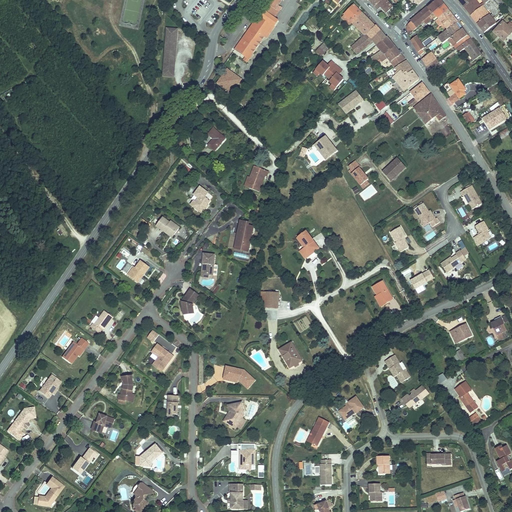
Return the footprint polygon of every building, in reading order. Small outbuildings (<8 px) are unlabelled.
[(274,0),(272,4),(275,6),(271,12),(261,5),(257,10),(271,19),(262,32),(262,33),(264,35),(277,16),(273,14),(281,2),(278,0),(274,0)] [(272,4),(274,0),(264,0),(261,5),(271,12),(275,6),(272,4)] [(350,17),(360,8),(352,0),(351,0),(342,8),(343,9),(346,13),(349,16),(350,17)] [(388,0),(374,0),(373,2),(376,6),(379,3),(383,8),(387,5),(388,6),(392,3),(388,0)] [(429,0),(422,6),(409,17),(415,23),(422,17),(442,0),(429,0)] [(447,6),(442,0),(422,17),(424,19),(435,11),(437,13),(447,6)] [(477,0),(465,0),(462,3),(469,11),(482,0),(480,0),(478,1),(477,0)] [(475,20),(487,10),(489,9),(496,3),(493,0),(482,0),(469,11),(475,20)] [(487,10),(475,20),(479,25),(490,16),(493,14),(499,8),(497,6),(500,4),(497,2),(496,3),(489,9),(491,13),(490,14),(487,10)] [(437,13),(429,20),(431,23),(439,16),(443,22),(441,23),(444,27),(446,25),(456,18),(447,6),(437,13)] [(373,21),(360,8),(350,17),(361,29),(357,32),(359,33),(347,44),(349,46),(351,44),(352,46),(349,49),(351,51),(357,46),(370,36),(368,34),(367,34),(363,29),(372,21),(373,21)] [(499,8),(493,14),(496,18),(503,13),(499,8)] [(349,16),(346,13),(343,9),(341,12),(348,20),(350,17),(349,16)] [(233,44),(243,51),(244,52),(260,30),(262,32),(271,19),(257,10),(233,44)] [(490,16),(479,25),(482,29),(494,20),(490,16)] [(409,17),(406,19),(411,26),(415,23),(409,17)] [(501,18),(492,28),(502,37),(511,26),(511,20),(509,17),(505,22),(501,18)] [(446,25),(451,31),(460,24),(456,18),(446,25)] [(379,26),(374,20),(373,21),(372,21),(363,29),(367,34),(368,34),(371,31),(372,32),(379,26)] [(465,31),(460,24),(451,31),(449,33),(454,39),(455,38),(465,31)] [(451,31),(446,25),(444,27),(436,33),(440,39),(446,35),(449,33),(451,31)] [(370,36),(373,40),(384,32),(379,26),(372,32),(371,31),(368,34),(370,36)] [(166,28),(163,76),(174,76),(177,29),(166,28)] [(258,37),(262,33),(262,32),(260,30),(244,52),(243,51),(242,52),(246,54),(258,37)] [(468,35),(465,31),(455,38),(458,42),(460,40),(468,35)] [(369,50),(373,55),(377,52),(393,42),(384,32),(373,40),(377,45),(373,48),(372,48),(369,50)] [(460,40),(462,44),(470,38),(468,35),(460,40)] [(470,38),(462,44),(471,56),(479,51),(470,38)] [(393,42),(377,52),(380,56),(385,52),(388,57),(386,58),(389,63),(403,54),(393,42)] [(324,43),(316,52),(321,56),(329,47),(324,43)] [(429,48),(420,54),(425,61),(434,54),(429,48)] [(427,65),(436,58),(434,54),(425,61),(427,65)] [(411,65),(405,56),(397,61),(400,65),(397,67),(399,70),(405,67),(406,69),(411,65)] [(429,68),(439,61),(436,58),(427,65),(429,68)] [(323,61),(313,72),(317,76),(320,73),(322,75),(324,73),(331,80),(329,81),(332,84),(330,87),(334,90),(343,80),(338,75),(342,71),(332,61),(328,66),(323,61)] [(225,64),(214,78),(229,88),(237,79),(234,76),(234,73),(235,71),(225,64)] [(399,70),(393,75),(402,86),(417,74),(411,65),(406,69),(405,67),(399,70)] [(456,76),(447,82),(457,95),(462,91),(461,89),(464,87),(456,76)] [(409,101),(427,88),(420,78),(408,87),(413,94),(407,98),(409,101)] [(440,114),(444,111),(429,90),(412,103),(423,119),(434,111),(435,110),(437,112),(439,111),(440,114)] [(356,91),(339,104),(346,114),(363,100),(356,91)] [(465,108),(460,111),(467,120),(472,116),(465,108)] [(509,109),(502,114),(505,118),(511,113),(509,109)] [(385,113),(381,121),(389,125),(393,118),(385,113)] [(215,121),(209,127),(214,131),(209,137),(215,142),(225,130),(215,121)] [(511,125),(510,123),(497,131),(499,134),(511,126),(511,125)] [(472,132),(479,143),(486,139),(480,127),(472,132)] [(326,137),(315,146),(325,160),(337,151),(326,137)] [(402,163),(394,154),(379,167),(383,171),(387,176),(402,163)] [(356,163),(351,156),(343,163),(357,181),(363,177),(365,175),(355,163),(356,163)] [(253,164),(247,180),(259,186),(266,169),(267,170),(268,166),(260,162),(258,166),(253,164)] [(192,193),(194,195),(195,196),(192,199),(197,203),(199,201),(202,203),(205,199),(204,198),(206,196),(208,193),(204,189),(206,186),(198,179),(192,187),(192,188),(189,191),(192,193)] [(470,207),(479,202),(470,184),(459,190),(461,194),(462,193),(466,200),(467,200),(469,202),(467,203),(470,207)] [(355,195),(360,192),(357,187),(352,190),(355,195)] [(260,201),(257,205),(264,211),(267,207),(260,201)] [(430,224),(437,220),(434,215),(433,216),(431,213),(428,212),(427,211),(423,205),(414,211),(419,218),(418,221),(420,224),(427,220),(430,224)] [(248,213),(240,212),(235,237),(248,240),(253,217),(248,216),(248,213)] [(156,226),(165,232),(167,229),(174,234),(179,227),(170,221),(169,222),(162,217),(156,226)] [(475,243),(488,236),(484,229),(485,228),(481,219),(473,224),(477,232),(471,235),(475,243)] [(406,244),(401,235),(403,234),(398,224),(388,229),(393,239),(392,239),(398,249),(406,244)] [(316,244),(303,227),(296,232),(303,242),(301,243),(301,244),(306,251),(316,244)] [(167,229),(165,232),(172,237),(174,234),(167,229)] [(436,230),(426,234),(428,239),(438,235),(436,230)] [(303,242),(296,232),(294,233),(301,243),(303,242)] [(306,251),(301,244),(297,247),(302,254),(306,251)] [(213,256),(214,246),(203,245),(202,255),(203,255),(203,257),(202,258),(201,264),(207,265),(208,266),(212,266),(213,256)] [(443,270),(463,257),(457,248),(453,251),(454,253),(446,258),(445,256),(438,261),(443,270)] [(133,266),(127,274),(138,283),(143,276),(142,275),(144,273),(145,274),(150,267),(141,260),(136,268),(133,266)] [(423,279),(430,275),(426,267),(415,273),(416,274),(412,276),(412,275),(407,278),(412,286),(424,279),(423,279)] [(369,282),(374,291),(375,290),(380,300),(389,295),(379,277),(369,282)] [(192,296),(199,287),(190,281),(184,288),(187,290),(185,292),(181,293),(183,303),(187,303),(187,305),(193,304),(192,296)] [(276,288),(259,287),(258,302),(275,303),(276,288)] [(375,290),(374,291),(371,293),(376,302),(380,300),(375,290)] [(112,310),(104,304),(94,317),(93,316),(90,320),(98,326),(101,323),(102,324),(112,310)] [(509,331),(503,320),(497,323),(498,324),(493,326),(501,339),(503,337),(502,335),(504,334),(509,331)] [(469,327),(454,336),(460,347),(476,338),(469,327)] [(77,329),(61,350),(70,357),(77,348),(82,342),(83,343),(88,336),(77,329)] [(153,330),(147,338),(153,343),(159,335),(153,330)] [(285,362),(290,360),(293,358),(298,355),(289,337),(276,344),(285,362)] [(157,355),(154,360),(161,365),(173,349),(163,342),(155,353),(157,355)] [(459,357),(466,368),(468,367),(466,364),(469,362),(463,354),(459,357)] [(412,378),(407,370),(404,371),(400,365),(402,364),(399,359),(396,360),(394,357),(385,362),(388,367),(389,366),(391,365),(398,377),(399,376),(403,383),(404,384),(406,383),(406,382),(412,378)] [(229,370),(231,359),(227,358),(224,371),(238,374),(238,372),(229,370)] [(245,362),(231,359),(229,370),(238,372),(239,372),(248,380),(255,372),(245,362)] [(398,377),(391,365),(389,366),(396,378),(398,377)] [(60,375),(51,368),(39,384),(48,391),(60,375)] [(131,368),(121,370),(122,375),(123,374),(124,377),(122,377),(123,378),(121,388),(119,388),(118,393),(124,394),(126,394),(127,390),(131,390),(131,387),(133,379),(131,368)] [(473,413),(480,409),(470,394),(474,391),(469,383),(458,390),(464,399),(463,399),(473,413)] [(423,400),(430,394),(424,386),(417,392),(416,390),(412,393),(413,395),(410,397),(409,395),(403,400),(407,405),(408,404),(408,405),(413,401),(416,405),(423,399),(423,400)] [(127,390),(126,394),(132,396),(134,387),(131,387),(131,390),(127,390)] [(178,398),(179,388),(169,388),(168,402),(171,402),(173,404),(173,406),(178,407),(178,400),(177,399),(177,398),(178,398)] [(242,394),(231,396),(233,406),(228,415),(236,420),(244,406),(242,394)] [(348,405),(344,407),(350,417),(354,414),(353,413),(358,409),(359,411),(366,406),(358,394),(350,399),(352,402),(348,405)] [(230,404),(224,413),(228,415),(233,406),(231,396),(228,397),(230,404)] [(33,401),(23,402),(14,415),(18,418),(16,422),(14,421),(10,427),(19,433),(23,427),(19,424),(22,420),(23,421),(26,416),(25,415),(28,412),(29,412),(35,411),(33,401)] [(350,417),(344,407),(340,410),(347,419),(350,417)] [(91,424),(101,427),(104,419),(111,421),(114,413),(102,409),(101,411),(98,410),(96,416),(94,415),(91,424)] [(482,420),(478,414),(470,419),(475,427),(478,425),(477,423),(482,420)] [(16,422),(18,418),(14,415),(7,425),(10,427),(14,421),(16,422)] [(322,417),(312,436),(317,439),(315,443),(320,445),(332,422),(322,417)] [(343,426),(347,430),(357,423),(353,419),(343,426)] [(151,452),(153,451),(154,452),(162,446),(155,438),(141,450),(143,452),(141,454),(140,459),(151,460),(151,455),(151,452)] [(255,457),(254,442),(248,442),(248,443),(241,443),(241,449),(239,451),(239,456),(243,459),(246,459),(246,461),(251,461),(251,457),(255,457)] [(500,458),(502,463),(505,462),(508,467),(511,465),(511,442),(507,444),(506,442),(499,445),(504,456),(500,458)] [(80,451),(72,462),(80,468),(90,453),(84,449),(82,452),(80,451)] [(435,465),(447,465),(447,462),(455,462),(455,455),(436,454),(436,453),(429,453),(429,463),(435,463),(435,465)] [(391,455),(379,455),(379,464),(381,464),(381,473),(391,473),(391,455)] [(322,463),(322,466),(322,475),(323,484),(333,484),(332,459),(323,459),(323,463),(322,463)] [(63,480),(53,473),(48,479),(53,482),(46,492),(39,492),(38,499),(49,500),(63,480)] [(149,482),(142,477),(139,477),(138,479),(138,481),(134,488),(135,489),(135,491),(134,493),(134,495),(133,497),(133,500),(135,501),(136,503),(140,507),(146,498),(145,498),(145,494),(143,493),(146,489),(146,488),(145,484),(149,483),(149,482)] [(243,477),(229,477),(229,485),(231,485),(231,492),(231,495),(231,501),(243,501),(243,492),(243,477)] [(383,483),(371,483),(371,491),(373,491),(374,500),(385,500),(385,491),(383,491),(383,483)] [(435,494),(438,502),(447,500),(444,491),(435,494)] [(467,493),(455,497),(456,502),(458,502),(461,511),(467,511),(474,510),(470,497),(468,497),(467,493)] [(331,511),(327,500),(315,504),(317,509),(320,508),(321,511),(331,511)]
